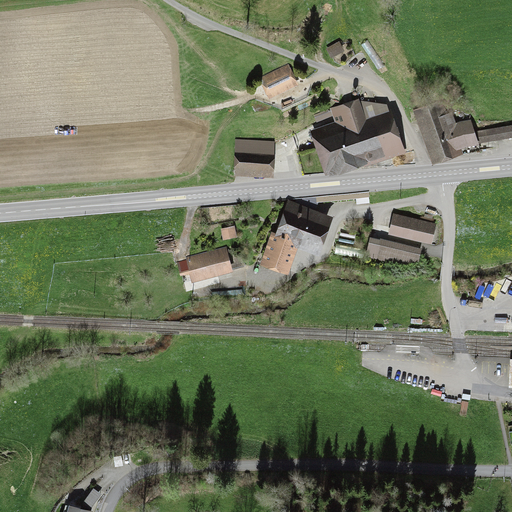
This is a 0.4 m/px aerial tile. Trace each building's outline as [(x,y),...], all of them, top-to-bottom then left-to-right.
[(327,48),(331,55),(342,49),(339,42),(327,48)] [(270,97),(296,84),(288,66),(261,79),(270,97)] [(331,167),(401,144),(387,104),(360,101),(359,100),(340,106),(339,105),(327,109),(329,116),(342,111),(347,125),(319,134),(331,167)] [(469,121),(454,126),(449,113),(447,114),(445,109),(443,109),(442,106),(437,103),(418,110),(414,110),(420,128),(424,126),(435,158),(459,149),(462,154),(479,151),(478,141),(511,135),(511,126),(473,132),(469,121)] [(235,169),(236,169),(269,171),(270,142),(270,141),(236,140),(235,169)] [(295,204),(310,209),(314,197),(297,199),(295,204)] [(295,241),(315,248),(317,243),(325,219),(292,207),(284,227),(278,225),(265,261),(285,269),(295,241)] [(434,224),(395,215),(391,232),(430,242),(434,224)] [(223,230),(224,237),(234,235),(233,228),(223,230)] [(378,258),(403,264),(417,259),(419,251),(382,242),(378,258)] [(230,269),(225,250),(179,262),(182,272),(191,270),(194,279),(230,269)] [(468,402),(462,401),(460,413),(466,414),(468,402)]
